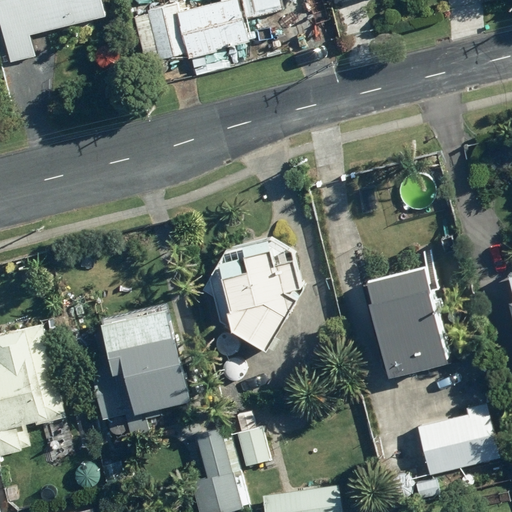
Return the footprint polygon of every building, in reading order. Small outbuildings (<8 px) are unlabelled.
[(0,0),(0,7),(2,16),(5,15),(16,58),(41,53),(36,30),(113,12),(109,0),(0,0)] [(215,0),(185,8),(182,0),(180,0),(155,7),(156,10),(140,14),(152,60),(193,49),(195,55),(224,47),(223,46),(257,37),(251,16),(289,5),(287,0),(215,0)] [(285,11),(258,17),(261,30),(289,24),(285,11)] [(381,206),(376,180),(358,183),(364,210),(381,206)] [(228,316),(278,345),(308,291),(299,285),(313,280),(303,244),(279,231),(235,243),(211,287),(221,292),(228,316)] [(462,354),(443,278),(439,279),(435,263),(378,277),(379,282),(381,281),(386,299),(378,301),(380,310),(388,308),(403,368),(462,354)] [(179,301),(112,317),(114,322),(100,326),(106,352),(97,354),(110,415),(132,409),(138,433),(156,428),(152,407),(203,394),(184,315),(183,316),(179,301)] [(0,351),(0,450),(37,441),(31,417),(54,411),(55,416),(74,411),(50,319),(38,323),(38,321),(2,330),(8,350),(0,351)] [(274,376),(250,375),(249,386),(273,388),(274,376)] [(435,471),(507,454),(493,400),(473,404),(474,411),(424,423),(435,471)] [(197,478),(205,511),(223,511),(249,506),(248,503),(254,502),(235,423),(201,431),(211,474),(197,478)] [(275,457),(268,424),(244,429),(251,462),(275,457)] [(441,476),(422,480),(425,494),(445,490),(441,476)] [(350,511),(346,481),(269,491),(272,511),(350,511)] [(41,511),(101,511),(97,497),(41,511)]
